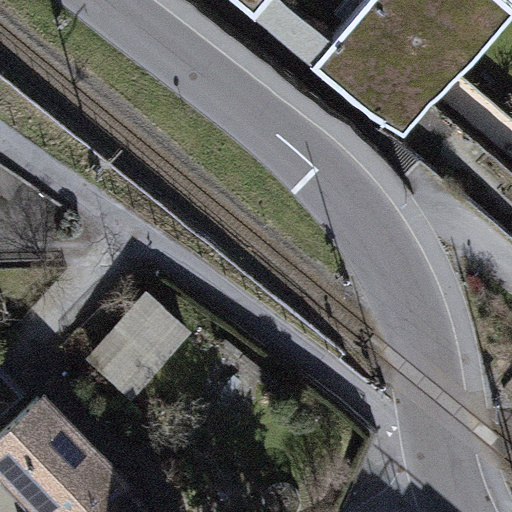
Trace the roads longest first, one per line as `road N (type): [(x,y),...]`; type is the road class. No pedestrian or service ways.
road 1 (secondary): [(446,455),(417,325),(377,238),(279,134),(109,0)]
road 2 (track): [(377,238),(442,199),(511,259)]
